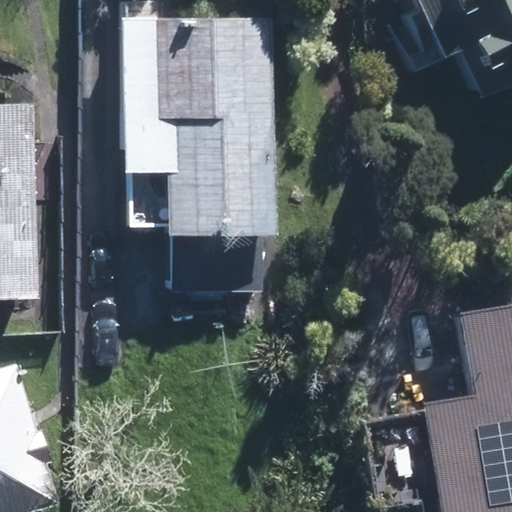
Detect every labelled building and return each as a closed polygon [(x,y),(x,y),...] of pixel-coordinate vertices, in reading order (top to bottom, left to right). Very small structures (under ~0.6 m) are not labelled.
[(511,72),(511,0),(401,0),(408,14),(388,22),(407,68),(441,53),(459,95),(511,72)] [(107,175),(116,175),(114,233),(154,234),(262,238),(269,21),(112,15),(107,175)] [(26,103),(0,102),(0,302),(21,303),(26,103)] [(511,511),(511,301),(441,315),(456,393),(405,402),(425,511),(511,511)] [(6,361),(0,362),(0,511),(19,511),(45,506),(6,361)]
